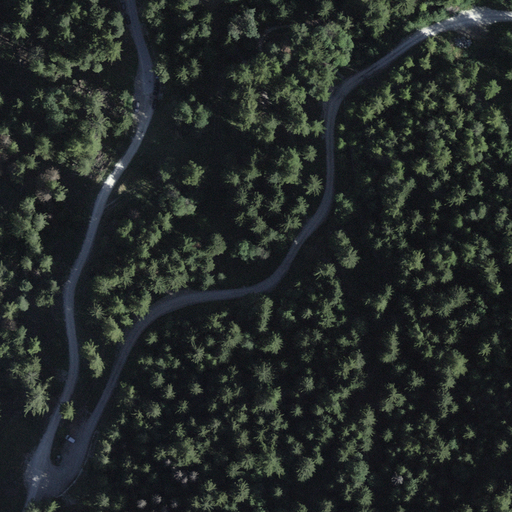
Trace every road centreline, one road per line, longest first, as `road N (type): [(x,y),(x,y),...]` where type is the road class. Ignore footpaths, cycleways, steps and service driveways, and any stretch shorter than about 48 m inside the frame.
road 1 (track): [(39,476),(55,482),(74,462),(152,314),(236,298),(279,271),(326,196),(327,128),(340,95),(439,28),(511,19)]
road 2 (track): [(39,476),(70,375),(68,299),(94,214),(144,115),(148,91),(132,0)]
